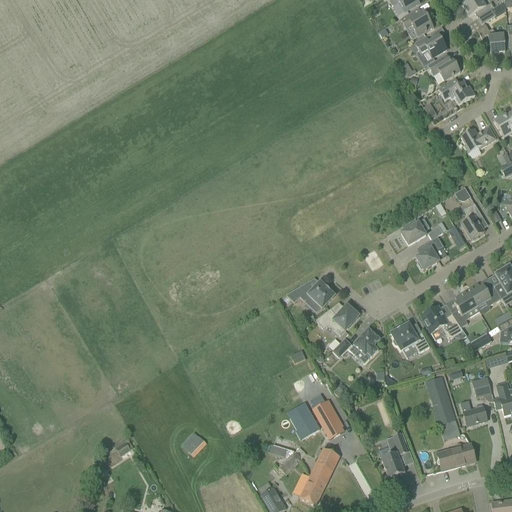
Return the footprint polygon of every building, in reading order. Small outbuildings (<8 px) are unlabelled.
[(404,14),(410,11),(419,6),(415,0),(388,0),(393,7),(398,5),(404,14)] [(457,0),(463,9),(477,0),(457,0)] [(480,0),(477,0),(463,9),(469,18),(474,15),(477,20),(491,11),(493,10),(490,5),(485,8),(480,0)] [(401,21),(400,22),(405,32),(411,28),(417,39),(425,35),(433,29),(424,14),(421,16),(418,11),(410,15),(401,21)] [(491,11),(477,20),(481,26),(495,18),(491,11)] [(485,27),(476,33),(485,47),(485,49),(490,50),(490,56),(504,55),(504,47),(503,37),(496,37),(492,31),(489,33),(485,27)] [(378,35),(381,40),(387,36),(384,31),(378,35)] [(414,46),(409,49),(413,56),(418,53),(421,58),(428,54),(432,61),(438,57),(447,52),(441,42),(434,41),(431,36),(426,39),(425,39),(417,44),(414,46)] [(441,67),(438,61),(427,68),(432,78),(438,75),(444,84),(460,74),(452,61),(441,67)] [(407,66),(399,71),(406,81),(416,75),(414,72),(411,73),(407,66)] [(458,108),(474,98),(469,89),(466,90),(463,85),(458,87),(455,82),(438,92),(444,102),(450,99),(451,101),(454,100),(458,108)] [(511,113),(506,117),(505,115),(493,122),(503,140),(511,134),(511,113)] [(478,152),(496,142),(488,129),(481,133),(482,134),(476,138),(472,132),(460,140),(465,147),(463,148),(468,156),(477,150),(478,152)] [(506,156),(498,161),(503,168),(510,164),(506,156)] [(505,180),(511,175),(511,163),(500,170),(505,180)] [(458,203),(464,205),(470,200),(464,190),(454,196),(458,203)] [(511,200),(501,207),(506,215),(508,214),(511,221),(511,220),(511,200)] [(440,205),(434,208),(440,219),(446,215),(440,205)] [(482,220),(474,206),(465,211),(463,212),(467,218),(465,219),(467,223),(461,227),(465,234),(470,243),(472,242),(473,243),(478,240),(477,239),(484,235),(476,223),(482,220)] [(500,222),(493,211),(488,214),(494,225),(500,222)] [(425,238),(423,235),(430,231),(424,221),(400,235),(408,248),(425,238)] [(437,227),(438,230),(442,235),(446,233),(441,224),(437,227)] [(427,236),(431,243),(437,239),(442,236),(442,235),(438,230),(427,236)] [(454,231),(447,235),(451,242),(458,238),(454,231)] [(437,239),(431,243),(425,246),(428,252),(415,260),(418,265),(417,266),(421,272),(422,271),(423,273),(439,264),(435,257),(437,256),(436,254),(443,249),(437,239)] [(456,248),(464,247),(463,240),(455,240),(456,248)] [(493,289),(494,290),(501,302),(505,308),(511,303),(511,296),(511,294),(511,293),(511,273),(509,268),(505,270),(504,269),(497,273),(498,274),(494,276),(499,285),(493,289)] [(309,299),(321,311),(334,298),(329,293),(325,288),(324,289),(319,284),(313,290),(312,289),(310,291),(305,286),(285,298),(286,299),(290,302),(294,306),(299,300),(304,304),(309,299)] [(477,286),(466,293),(479,315),(480,315),(477,310),(486,304),(489,309),(501,302),(494,290),(487,294),(483,288),(480,290),(477,286)] [(451,315),(462,332),(461,330),(467,326),(465,323),(479,315),(466,293),(454,300),(457,304),(453,306),(457,312),(452,315),(451,315)] [(330,311),(315,322),(323,332),(328,328),(332,331),(340,338),(344,333),(345,333),(358,319),(346,308),(336,318),(334,317),(330,311)] [(462,332),(451,315),(449,313),(448,313),(451,317),(444,321),(437,309),(429,314),(427,312),(422,315),(422,318),(421,319),(431,337),(442,331),(449,342),(463,334),(462,332)] [(507,314),(500,318),(503,324),(510,320),(507,314)] [(401,329),(400,329),(401,330),(397,332),(397,331),(396,332),(390,336),(400,353),(413,346),(419,355),(429,349),(426,344),(421,335),(415,339),(408,326),(402,329),(401,329)] [(367,356),(371,359),(377,352),(373,348),(379,342),(378,340),(378,339),(374,335),(373,336),(368,331),(352,348),(344,341),(332,354),(338,360),(347,351),(353,357),(357,353),(359,355),(360,354),(364,358),(367,356)] [(472,336),(467,339),(470,345),(476,341),(472,336)] [(486,337),(471,346),(476,355),(491,346),(486,337)] [(453,363),(444,366),(445,372),(454,369),(453,363)] [(421,378),(432,376),(430,369),(420,372),(421,378)] [(296,380),(288,384),(296,400),(317,389),(311,377),(299,384),(296,380)] [(397,385),(385,377),(386,388),(397,385)] [(444,443),(459,437),(441,379),(425,384),(444,443)] [(491,396),(487,380),(471,384),(476,400),(491,396)] [(499,401),(493,402),(496,413),(502,411),(504,419),(511,416),(511,398),(510,399),(508,392),(506,385),(496,388),(499,401)] [(340,387),(333,395),(340,401),(347,394),(340,387)] [(328,402),(312,411),(330,442),(346,433),(328,402)] [(468,403),(460,406),(466,429),(487,424),(483,410),(482,410),(481,407),(474,410),(474,412),(471,413),(468,403)] [(310,413),(295,420),(304,436),(306,434),(310,441),(322,435),(310,413)] [(193,460),(206,446),(193,434),(181,448),(193,460)] [(365,436),(359,438),(361,445),(367,442),(365,436)] [(400,436),(392,439),(393,439),(386,442),(392,457),(381,461),(388,482),(391,481),(392,482),(398,480),(398,478),(404,476),(398,459),(407,455),(400,436)] [(120,459),(130,453),(125,445),(115,451),(120,459)] [(271,446),(268,454),(284,459),(287,451),(271,446)] [(436,456),(441,474),(475,464),(470,447),(436,456)] [(323,451),(303,491),(299,500),(315,508),(339,459),(330,455),(323,451)] [(286,479),(302,463),(293,454),(277,470),(286,479)] [(225,490),(211,496),(217,511),(237,511),(243,510),(236,493),(228,497),(225,490)] [(268,511),(284,511),(285,511),(272,490),(260,498),(268,511)] [(491,511),(511,511),(511,505),(511,503),(490,506),(491,511)]
